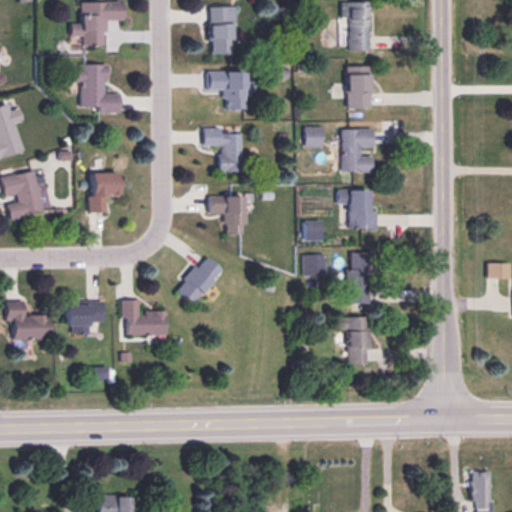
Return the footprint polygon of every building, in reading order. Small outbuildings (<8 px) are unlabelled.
[(118,2),(75,2),(75,25),(65,25),(65,38),(77,38),(77,47),(100,48),(101,21),(118,21),(118,2)] [(365,4),(339,4),(339,19),(345,19),(345,52),(365,52),(365,4)] [(205,56),(228,56),(228,9),(205,9),(205,56)] [(114,112),(114,95),(100,95),(101,67),(66,67),(66,83),(75,83),(75,112),(114,112)] [(366,109),(366,68),(342,68),(342,109),(366,109)] [(202,73),(202,91),(218,91),(218,112),(240,112),(240,73),(202,73)] [(0,158),(17,153),(9,124),(18,122),(14,109),(3,112),(1,105),(0,105),(0,158)] [(318,147),(318,128),(300,128),(300,147),(318,147)] [(198,147),(214,147),(214,174),(236,174),(236,135),(216,135),(216,130),(198,130),(198,147)] [(337,130),(337,173),(367,173),(367,157),(355,157),(355,148),(368,148),(368,130),(337,130)] [(0,203),(4,221),(37,215),(29,172),(0,178),(0,198),(1,203),(0,203)] [(84,175),(84,215),(99,215),(99,198),(112,198),(112,175),(84,175)] [(372,229),(372,212),(364,212),(364,192),(342,192),(343,229),(372,229)] [(203,198),(204,216),(220,216),(220,235),(239,235),(238,198),(203,198)] [(300,223),(300,240),(316,240),(316,223),(300,223)] [(343,253),(343,303),(365,303),(365,253),(343,253)] [(170,289),(185,304),(216,272),(201,257),(170,289)] [(506,264),(483,264),(483,279),(506,279),(506,264)] [(160,335),(160,312),(133,312),(133,301),(118,301),(118,335),(160,335)] [(0,302),(0,326),(6,326),(6,341),(44,340),(43,316),(18,316),(18,302),(0,302)] [(98,325),(98,303),(59,303),(59,325),(98,325)] [(343,366),(366,365),(365,318),(331,318),(331,331),(343,331),(343,366)] [(486,511),(486,471),(468,471),(468,511),(486,511)] [(124,511),(124,495),(93,495),(93,511),(124,511)]
